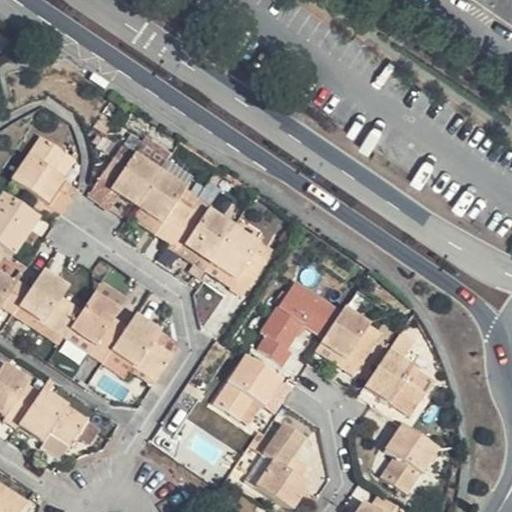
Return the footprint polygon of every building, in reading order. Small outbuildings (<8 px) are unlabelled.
[(511,0),(479,0),(511,21),(511,0)] [(66,154),(40,137),(10,180),(46,203),(60,182),(51,175),(66,154)] [(128,198),(152,214),(176,177),(140,153),(107,201),(120,210),(128,198)] [(74,160),(66,154),(51,175),(60,182),(74,160)] [(171,238),(184,247),(208,211),(197,203),(202,194),(176,177),(152,214),(156,217),(176,230),(171,238)] [(69,187),(60,182),(46,203),(54,209),(69,187)] [(0,243),(5,247),(13,253),(38,215),(9,196),(0,208),(0,243)] [(199,254),(225,271),(250,234),(226,217),(223,221),(208,211),(184,247),(198,257),(199,254)] [(156,217),(151,224),(171,238),(176,230),(156,217)] [(250,234),(225,271),(252,288),(248,294),(260,302),(282,269),(269,261),(275,252),(250,234)] [(0,274),(0,255),(5,247),(0,243),(0,302),(15,312),(20,305),(32,286),(17,276),(13,282),(0,274)] [(198,257),(196,260),(222,277),(225,271),(199,254),(198,257)] [(43,269),(32,286),(20,305),(66,335),(74,323),(82,311),(61,297),(69,286),(43,269)] [(252,288),(225,271),(222,277),(248,294),(252,288)] [(103,280),(95,292),(120,310),(129,297),(103,280)] [(342,343),(359,317),(317,289),(283,338),(288,342),(280,354),(307,371),(315,360),(311,355),(327,332),(342,343)] [(111,349),(126,326),(115,318),(120,310),(95,292),(82,311),(74,323),(101,341),(93,353),(104,360),(111,349)] [(126,326),(111,349),(135,365),(158,380),(177,353),(155,338),(161,329),(136,311),(126,326)] [(359,317),(342,343),(334,353),(373,378),(397,344),(388,337),(393,330),(363,311),(359,317)] [(101,341),(74,323),(66,335),(93,353),(101,341)] [(181,342),(161,329),(155,338),(177,353),(182,345),(181,342)] [(135,365),(111,349),(104,360),(103,360),(127,377),(131,371),(135,365)] [(455,384),(409,352),(386,387),(413,405),(416,400),(435,413),(455,384)] [(300,388),(266,364),(236,408),(266,428),(279,410),(284,411),(300,388)] [(158,380),(135,365),(131,371),(154,386),(158,380)] [(33,437),(55,402),(44,395),(46,389),(22,374),(0,406),(0,410),(22,425),(20,429),(33,437)] [(72,388),(67,384),(58,398),(62,401),(72,388)] [(55,402),(33,437),(60,456),(68,444),(83,455),(102,428),(62,401),(58,398),(55,402)] [(305,427),(292,446),(312,459),(324,440),(305,427)] [(454,455),(424,434),(407,456),(419,465),(406,484),(431,500),(458,458),(454,455)] [(285,457),(292,446),(283,440),(276,451),(285,457)] [(60,456),(54,464),(75,467),(83,455),(68,444),(60,456)] [(312,459),(292,446),(285,457),(296,465),(280,489),(314,511),(331,487),(322,479),(329,470),(312,459)] [(296,465),(285,457),(274,474),(269,480),(280,489),(296,465)] [(274,474),(260,464),(241,493),(255,502),(269,480),(274,474)] [(44,511),(46,510),(0,480),(0,511),(44,511)] [(223,511),(224,500),(210,499),(210,511),(223,511)]
